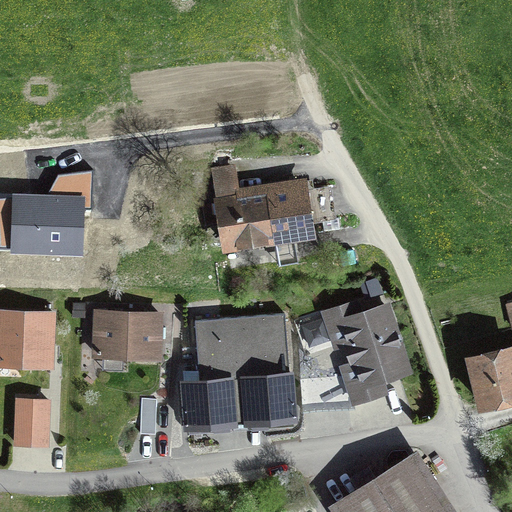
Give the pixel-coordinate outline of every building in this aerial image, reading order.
[(215,170),(227,245),(311,232),(304,188),(237,198),(232,167),(215,170)] [(84,196),(12,194),(10,252),(82,254),(84,196)] [(379,391),(375,379),(407,369),(386,305),(343,320),(351,343),(346,345),(351,361),(342,364),(346,376),(353,399),(379,391)] [(97,311),(95,354),(158,356),(160,313),(97,311)] [(0,312),(0,361),(49,363),(51,314),(0,312)] [(511,396),(511,347),(470,357),(482,404),(511,396)] [(354,407),(353,399),(346,376),(301,379),(303,411),(354,407)] [(141,397),(140,432),(155,433),(156,398),(141,397)] [(18,398),(16,443),(46,444),(48,399),(18,398)] [(447,511),(412,457),(337,504),(342,511),(447,511)]
